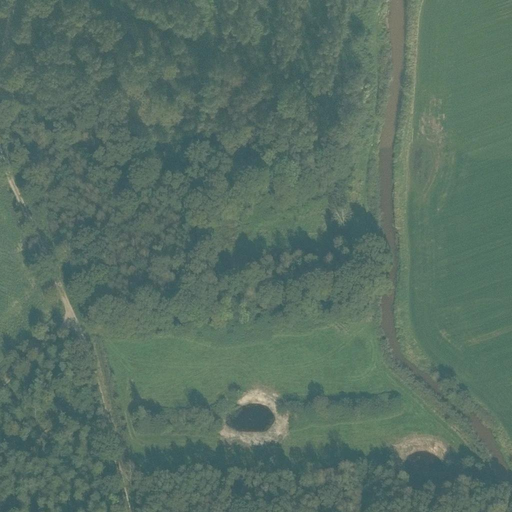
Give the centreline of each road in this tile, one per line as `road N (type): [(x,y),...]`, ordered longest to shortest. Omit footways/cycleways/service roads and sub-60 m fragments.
road 1 (track): [(0,145),(73,318)]
road 2 (track): [(81,336),(129,511)]
